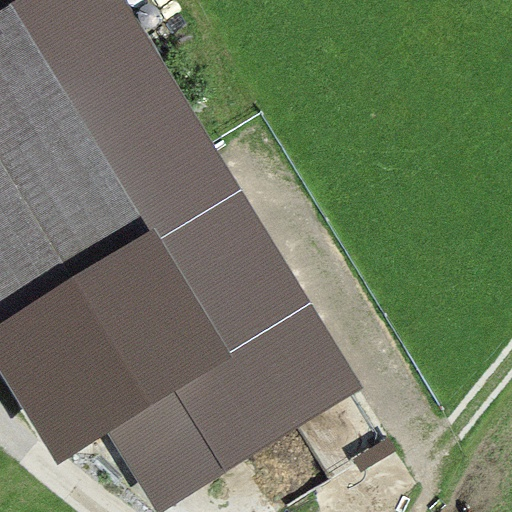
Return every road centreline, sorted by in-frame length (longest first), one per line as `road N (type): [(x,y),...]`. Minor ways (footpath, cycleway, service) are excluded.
road 1 (track): [(511,363),(395,511)]
road 2 (track): [(0,430),(100,511)]
